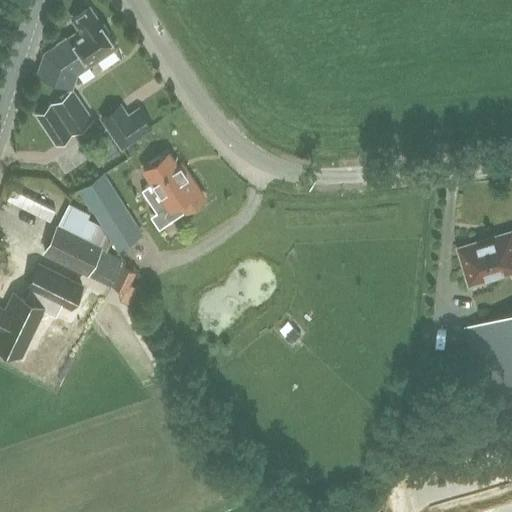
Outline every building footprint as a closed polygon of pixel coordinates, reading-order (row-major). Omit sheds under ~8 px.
[(69,37),(87,64),(114,47),(90,11),(88,8),(84,10),(72,18),(80,30),(69,37)] [(76,71),(87,64),(69,37),(65,39),(64,37),(56,43),(57,44),(45,54),(44,53),(37,77),(70,88),(76,71)] [(54,143),(91,119),(72,90),(35,114),(54,143)] [(120,104),(101,117),(111,132),(121,147),(151,127),(138,107),(127,115),(120,104)] [(156,212),(162,208),(170,221),(203,198),(185,170),(180,173),(167,153),(143,169),(152,182),(141,189),(156,212)] [(102,173),(78,189),(90,208),(96,204),(123,244),(141,232),(102,173)] [(58,226),(46,252),(112,283),(125,257),(102,246),(110,229),(87,218),(89,215),(69,205),(58,227),(58,226)] [(511,270),(511,233),(511,231),(458,247),(469,284),(511,270)] [(82,284),(38,262),(27,285),(30,287),(25,297),(14,292),(5,309),(0,306),(0,343),(20,353),(36,322),(43,308),(55,314),(61,302),(70,306),(82,284)] [(123,264),(117,277),(114,285),(125,290),(120,301),(134,308),(143,289),(129,283),(135,270),(123,264)] [(58,316),(55,314),(43,308),(36,322),(51,330),(58,316)] [(511,311),(465,325),(496,431),(511,426),(511,311)] [(456,437),(490,427),(484,406),(450,417),(456,437)]
